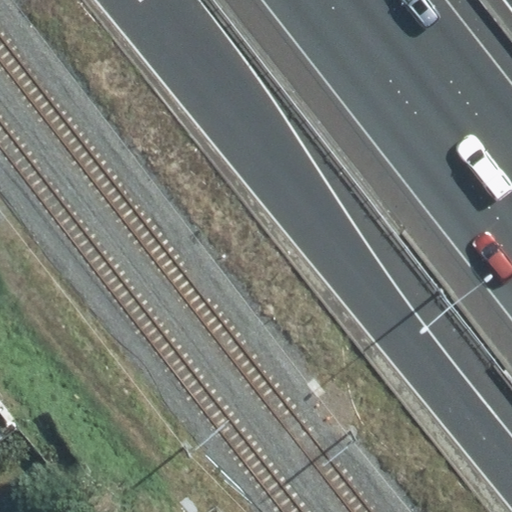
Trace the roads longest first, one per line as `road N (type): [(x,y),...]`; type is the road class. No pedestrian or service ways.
road 1 (motorway): [(511,482),(320,246),(149,0)]
road 2 (motorway): [(511,216),(348,0)]
